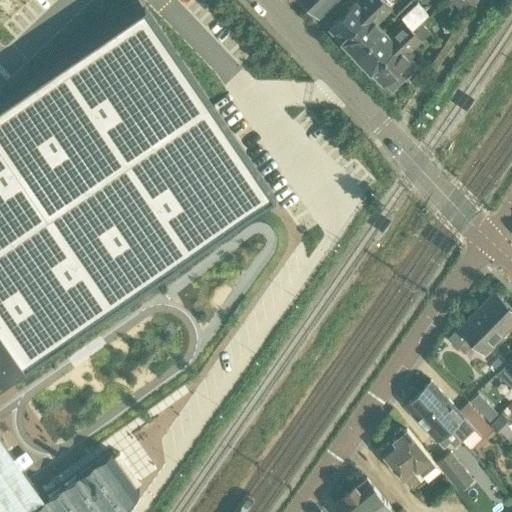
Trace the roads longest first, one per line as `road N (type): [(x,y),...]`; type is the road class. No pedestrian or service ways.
road 1 (unclassified): [(296,511),(488,236)]
road 2 (residential): [(488,236),(262,0)]
road 3 (track): [(433,181),(511,58)]
